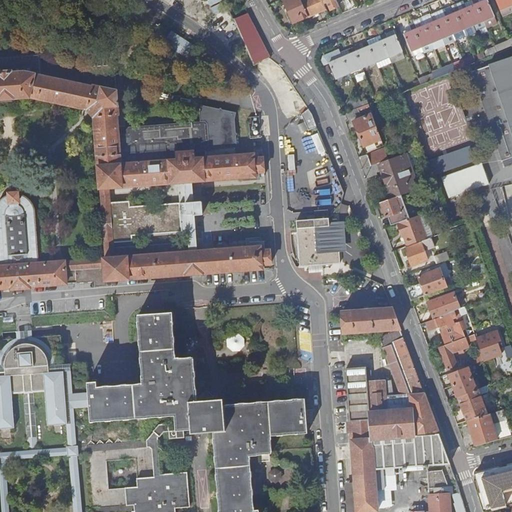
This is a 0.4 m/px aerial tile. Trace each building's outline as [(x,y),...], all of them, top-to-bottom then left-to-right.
[(294,23),(309,17),(302,0),(301,0),(284,0),(294,23)] [(309,17),(327,9),(324,4),(322,0),(302,0),(309,17)] [(330,11),(339,7),(338,4),(336,0),(322,0),(324,4),(327,3),(330,11)] [(496,21),(487,0),(472,0),(473,0),(465,3),(464,1),(410,24),(413,31),(405,35),(413,54),(434,46),(434,47),(455,39),(455,38),(496,21)] [(511,0),(495,0),(500,11),(511,5),(511,0)] [(225,6),(223,1),(211,6),(213,12),(225,6)] [(233,21),(227,9),(216,14),(220,25),(222,25),(232,47),(244,42),(234,20),(233,21)] [(247,12),(234,18),(254,64),(267,58),(269,57),(247,12)] [(185,56),(192,45),(172,31),(165,42),(185,56)] [(377,43),(374,44),(362,49),(360,45),(349,50),(351,54),(335,61),(334,56),(328,58),(330,63),(337,79),(403,51),(396,35),(389,38),(387,34),(375,38),(377,43)] [(0,287),(11,287),(11,288),(29,287),(29,286),(95,281),(95,278),(105,277),(105,280),(262,269),(262,264),(270,264),(269,250),(261,250),(260,246),(200,250),(198,239),(196,239),(194,215),(202,214),(202,213),(211,212),(211,201),(201,202),(201,201),(192,201),(191,181),(263,175),(262,158),(253,158),(253,154),(235,155),(234,148),(237,147),(235,118),(236,112),(203,105),(201,111),(202,122),(130,127),(127,131),(127,134),(118,135),(117,115),(118,114),(114,64),(84,67),(84,85),(42,75),(40,54),(0,56),(0,287)] [(511,156),(511,56),(489,64),(489,65),(472,71),(502,160),(511,156)] [(267,58),(254,64),(296,115),(301,113),(307,127),(315,124),(310,110),(298,96),(267,58)] [(424,82),(465,65),(463,59),(431,72),(432,73),(422,77),(424,82)] [(347,103),(350,111),(367,105),(365,102),(362,103),(360,98),(347,103)] [(350,111),(345,113),(348,121),(360,115),(360,114),(365,112),(366,117),(354,122),(367,154),(384,146),(376,126),(373,116),(369,105),(367,105),(350,111)] [(373,116),(376,126),(381,124),(377,114),(373,116)] [(263,127),(269,127),(269,116),(252,115),(251,135),(263,136),(263,127)] [(470,145),(430,158),(435,174),(475,161),(470,145)] [(368,156),(358,158),(363,170),(389,160),(385,149),(368,156)] [(389,160),(363,170),(367,179),(378,175),(377,173),(381,171),(391,199),(397,197),(398,197),(401,195),(416,190),(408,168),(418,164),(413,151),(404,155),(389,160)] [(463,192),(482,185),(480,180),(477,182),(475,176),(484,173),(481,163),(440,177),(447,198),(458,194),(458,191),(461,190),(463,192)] [(480,180),(482,185),(488,183),(484,173),(475,176),(477,182),(480,180)] [(405,215),(408,214),(403,201),(401,195),(398,197),(405,215)] [(382,203),(381,203),(386,217),(399,212),(399,214),(402,213),(401,211),(402,211),(397,197),(391,199),(389,200),(382,203)] [(410,219),(418,242),(425,240),(432,237),(424,214),(410,219)] [(339,263),(336,218),(328,219),(328,217),(296,220),(299,266),(339,263)] [(402,237),(406,247),(418,242),(410,219),(395,224),(399,234),(401,233),(402,237)] [(432,237),(425,240),(427,245),(441,240),(439,235),(432,237)] [(428,261),(421,243),(406,249),(412,267),(428,261)] [(433,257),(436,264),(449,260),(446,252),(433,257)] [(421,283),(407,288),(411,301),(447,288),(440,269),(419,277),(421,283)] [(427,303),(434,320),(444,316),(454,312),(454,311),(460,309),(454,293),(427,303)] [(400,328),(392,307),(341,311),(343,332),(400,328)] [(466,311),(465,307),(460,309),(454,311),(454,312),(455,316),(457,315),(466,311)] [(99,385),(99,380),(90,380),(88,362),(62,364),(60,335),(31,337),(16,338),(0,338),(0,458),(5,459),(69,454),(73,454),(78,454),(86,453),(91,511),(109,511),(131,511),(175,511),(175,507),(190,506),(187,470),(161,472),(161,469),(164,466),(160,462),(164,458),(160,454),(164,450),(159,446),(158,436),(164,430),(192,428),(192,432),(214,431),(219,511),(259,511),(259,508),(253,508),(250,456),(272,454),(271,436),(307,433),(304,397),(224,403),(223,396),(197,398),(195,355),(177,356),(173,312),(139,313),(144,382),(99,385)] [(434,320),(427,322),(430,331),(440,326),(447,324),(448,326),(441,329),(440,330),(441,333),(440,333),(445,345),(462,339),(466,338),(463,331),(466,329),(463,322),(460,323),(458,324),(459,326),(455,328),(453,324),(454,324),(452,317),(455,316),(454,312),(444,316),(434,320)] [(457,315),(455,316),(452,317),(454,324),(453,324),(455,328),(459,326),(458,324),(460,323),(457,315)] [(380,337),(384,346),(392,343),(391,342),(403,337),(400,330),(380,337)] [(481,354),(484,361),(502,355),(497,342),(501,341),(497,331),(476,339),(476,340),(481,354)] [(466,348),(464,344),(476,340),(476,339),(474,334),(466,338),(462,339),(445,345),(439,347),(447,370),(457,366),(452,353),(466,348)] [(245,347),(245,339),(239,335),(232,335),(227,339),(227,346),(233,352),(240,352),(245,347)] [(366,367),(345,368),(356,511),(377,510),(376,498),(382,497),(382,490),(376,490),(376,489),(384,488),(383,475),(394,474),(394,467),(402,467),(402,468),(406,468),(406,466),(416,465),(416,464),(434,462),(433,448),(443,447),(424,393),(415,370),(403,337),(391,342),(392,343),(384,346),(382,347),(400,395),(392,395),(390,380),(366,382),(366,367)] [(470,358),(473,365),(484,361),(481,354),(470,358)] [(470,366),(449,374),(453,386),(472,379),(469,370),(471,369),(470,366)] [(472,379),(453,386),(458,397),(478,389),(479,389),(478,386),(475,387),(472,379)] [(478,389),(458,397),(467,422),(468,421),(488,415),(478,389)] [(504,410),(489,414),(497,439),(511,434),(504,410)] [(488,415),(468,421),(475,446),(497,440),(497,439),(489,414),(488,415)] [(82,511),(82,503),(78,454),(73,454),(69,454),(73,503),(73,511),(82,511)] [(9,511),(5,459),(0,458),(0,486),(1,511),(9,511)] [(475,474),(480,490),(482,487),(496,484),(494,475),(501,473),(499,468),(475,474)] [(449,511),(448,485),(441,469),(427,470),(430,510),(411,511),(449,511)] [(494,475),(496,484),(482,487),(480,490),(486,510),(486,511),(509,505),(511,504),(511,476),(511,471),(501,473),(494,475)] [(456,511),(468,511),(462,491),(451,495),(456,511)]
